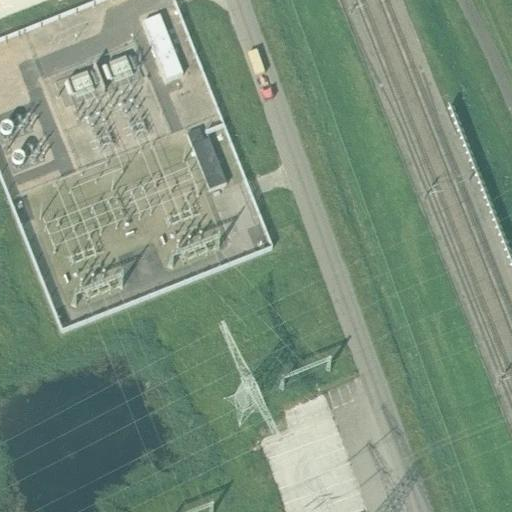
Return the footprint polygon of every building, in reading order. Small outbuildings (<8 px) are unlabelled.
[(165,83),(183,77),(159,18),(142,24),(165,83)] [(109,61),(125,51),(119,42),(103,51),(109,61)] [(83,60),(64,64),(66,76),(85,72),(83,60)] [(199,132),(187,137),(191,148),(204,143),(199,132)] [(209,141),(204,143),(191,148),(209,193),(226,186),(209,141)] [(259,436),(261,449),(316,436),(313,424),(259,436)] [(346,446),(321,454),(324,465),(350,457),(346,446)] [(314,475),(318,484),(367,466),(363,457),(314,475)] [(329,489),(306,493),(309,508),(332,503),(329,489)]
